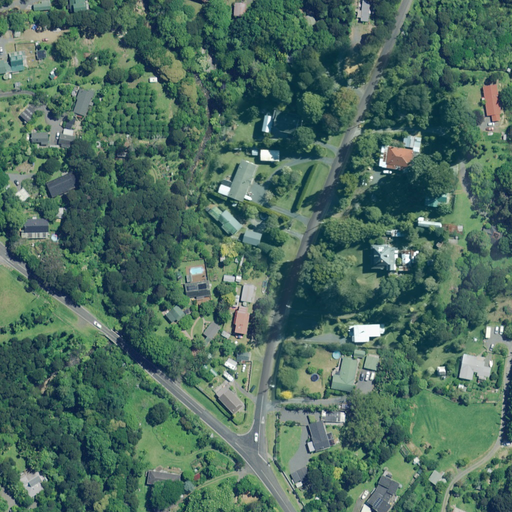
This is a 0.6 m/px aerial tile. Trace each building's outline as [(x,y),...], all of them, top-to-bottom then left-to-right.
[(76,13),(76,11),(87,12),(87,4),(88,4),(88,1),(87,1),(85,1),(84,0),(74,0),(74,4),(70,4),(70,13),(76,13)] [(361,21),(368,22),(369,14),(371,14),(371,10),(375,10),(375,1),(361,0),(357,0),(356,19),(359,19),(359,18),(361,18),(361,21)] [(50,9),(50,2),(42,2),(42,4),(34,5),(35,11),(50,9)] [(245,3),(234,3),(234,16),(245,16),(245,3)] [(0,74),(25,71),(23,60),(26,60),(25,51),(9,53),(10,62),(5,62),(4,59),(0,59),(0,74)] [(298,58),(287,53),(284,59),(295,64),(298,58)] [(493,122),(501,121),(500,114),(501,114),(497,85),(483,87),(487,116),(492,115),(493,122)] [(88,91),(80,89),(77,100),(78,100),(73,112),(85,116),(91,98),(93,98),(95,92),(88,90),(88,91)] [(275,119),(273,131),(280,132),(280,135),(296,137),(296,135),(298,136),(299,130),(302,131),(304,118),(276,113),(275,119)] [(273,131),(275,119),(267,117),(264,135),(272,136),(273,131)] [(72,148),(75,136),(73,136),(74,131),(64,129),(63,134),(61,134),(59,146),(72,148)] [(48,145),(49,134),(33,133),(32,143),(42,143),(42,144),(48,145)] [(415,153),(384,148),(381,165),(412,170),(415,153)] [(280,153),(260,153),(259,163),(280,164),(280,153)] [(258,168),(243,163),(235,185),(225,181),(220,195),(244,204),(258,168)] [(80,186),(74,172),(47,184),(53,197),(80,186)] [(30,196),(23,188),(14,197),(20,205),(30,196)] [(439,200),(426,199),(425,207),(438,209),(439,200)] [(63,209),(53,208),(53,218),(63,218),(63,209)] [(224,214),(217,208),(211,215),(218,221),(219,220),(226,227),(224,229),(234,238),(244,228),(226,212),(224,214)] [(48,233),(48,219),(28,219),(28,233),(48,233)] [(418,219),(418,223),(417,229),(442,230),(442,224),(424,223),(424,220),(418,219)] [(505,226),(489,222),(484,243),(500,247),(505,226)] [(442,230),(441,236),(463,237),(463,225),(442,224),(442,230)] [(263,236),(247,232),(244,244),(259,248),(263,236)] [(397,248),(373,248),(372,270),(387,270),(387,272),(395,272),(396,259),(397,259),(397,248)] [(420,252),(411,251),(411,256),(402,256),(401,267),(398,267),(398,272),(409,273),(409,268),(411,268),(411,265),(419,265),(420,252)] [(211,296),(210,282),(185,284),(186,298),(197,297),(197,300),(204,299),(204,297),(211,296)] [(241,300),(243,301),(243,305),(247,306),(248,302),(252,302),(255,287),(244,285),(241,300)] [(183,313),(177,306),(166,315),(173,323),(183,313)] [(251,308),(239,306),(234,331),(235,331),(235,336),(245,338),(251,308)] [(220,327),(213,322),(200,340),(207,346),(220,327)] [(381,337),(381,326),(355,326),(355,343),(369,343),(369,338),(381,337)] [(251,362),(251,350),(246,350),(246,352),(241,352),(240,364),(245,364),(246,362),(251,362)] [(477,357),(463,355),(459,378),(472,380),(474,372),(478,373),(477,380),(485,381),(486,378),(489,378),(491,368),(484,367),(485,362),(477,361),(477,357)] [(379,358),(367,356),(365,368),(376,370),(379,358)] [(233,369),(238,362),(231,358),(227,366),(233,369)] [(359,362),(344,358),(339,378),(334,377),(331,388),(351,393),(359,362)] [(445,375),(445,368),(437,368),(437,376),(445,375)] [(244,406),(225,386),(216,395),(235,414),(244,406)] [(345,412),(322,411),(322,421),(344,422),(345,412)] [(326,434),(323,421),(310,424),(316,451),(330,448),(330,446),(336,445),(333,432),(326,434)] [(292,474),(296,482),(300,480),(303,485),(312,480),(305,467),(292,474)] [(45,478),(39,468),(20,480),(31,498),(50,486),(45,478)] [(181,475),(150,470),(148,483),(179,488),(181,475)] [(443,475),(435,470),(428,480),(436,485),(443,475)] [(368,501),(367,502),(379,511),(387,511),(391,507),(393,508),(397,498),(393,497),(400,482),(382,475),(382,477),(381,479),(381,481),(380,483),(379,485),(378,487),(377,489),(376,491),(375,493),(374,494),(373,496),(371,498),(370,499),(368,501)] [(316,489),(313,484),(307,486),(309,492),(316,489)] [(168,511),(161,499),(151,504),(155,511),(168,511)]
